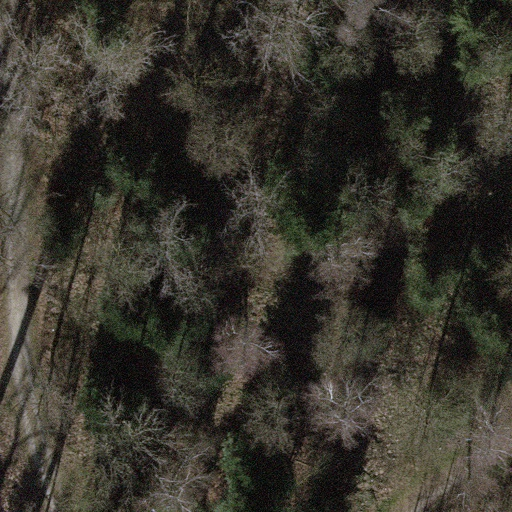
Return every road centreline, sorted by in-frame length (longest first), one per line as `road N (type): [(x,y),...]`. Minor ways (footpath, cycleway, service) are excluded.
road 1 (track): [(3,0),(15,257),(32,405),(75,511)]
road 2 (track): [(409,511),(511,443)]
